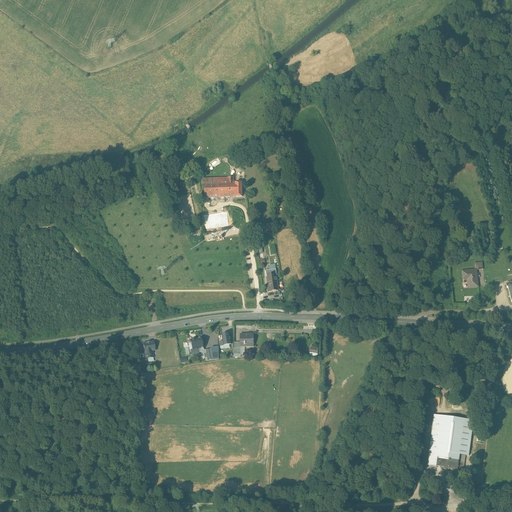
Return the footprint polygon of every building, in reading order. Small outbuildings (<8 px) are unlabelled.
[(180,177),(172,176),(171,184),(179,186),(180,177)] [(231,179),(204,180),(205,198),(232,198),(232,183),(234,183),(234,179),(233,179),(233,177),(231,177),(231,179)] [(242,183),(236,183),(234,183),(232,183),(232,198),(236,197),(236,198),(243,197),(242,183)] [(227,213),(205,216),(207,228),(229,225),(227,213)] [(276,269),(266,270),(266,276),(268,276),(268,282),(268,285),(267,285),(268,292),(278,290),(277,281),(276,269)] [(475,270),(462,272),(463,280),(467,280),(468,288),(478,287),(476,270),(475,270)] [(230,333),(222,335),(223,341),(224,346),(231,344),(230,333)] [(254,346),(254,334),(240,335),(240,346),(254,346)] [(202,338),(192,340),(190,341),(190,344),(192,344),(193,350),(191,350),(192,356),(199,355),(198,349),(204,348),(202,338)] [(154,342),(144,344),(145,352),(152,351),(155,351),(154,342)] [(312,346),(310,354),(318,355),(320,347),(312,346)] [(211,349),(204,351),(206,361),(213,360),(212,356),(211,349)] [(152,351),(145,352),(147,362),(154,361),(152,351)] [(474,421),(435,415),(428,465),(467,471),(474,421)]
